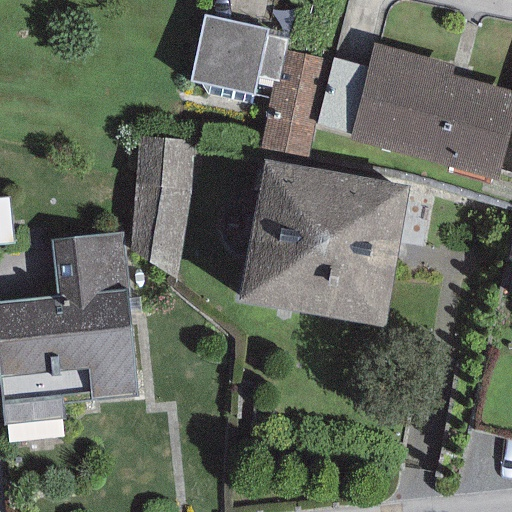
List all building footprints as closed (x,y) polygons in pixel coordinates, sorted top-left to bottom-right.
[(268,29),(203,16),(190,82),(253,95),(257,78),(272,81),(276,82),(282,51),(284,41),(266,37),(268,29)] [(453,66),(373,45),(367,68),(349,134),(347,141),(495,180),(511,115),(511,93),(450,77),(453,66)] [(331,63),(282,51),(276,82),(272,81),(263,117),(267,117),(258,149),(306,157),(313,128),(314,125),(331,63)] [(367,68),(332,59),(331,63),(314,125),(349,134),(367,68)] [(194,141),(136,136),(132,254),(172,282),(187,219),(194,141)] [(262,162),(239,302),(384,327),(411,187),(262,162)] [(122,233),(50,240),(56,297),(0,303),(0,396),(1,403),(89,393),(90,404),(138,399),(122,233)]
